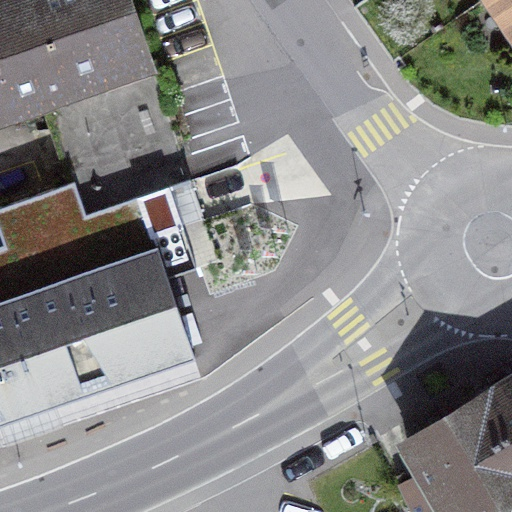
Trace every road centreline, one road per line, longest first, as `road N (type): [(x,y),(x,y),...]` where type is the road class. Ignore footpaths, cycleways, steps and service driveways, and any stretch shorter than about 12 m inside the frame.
road 1 (secondary): [(458,291),(248,419),(53,511)]
road 2 (residential): [(449,233),(293,0)]
